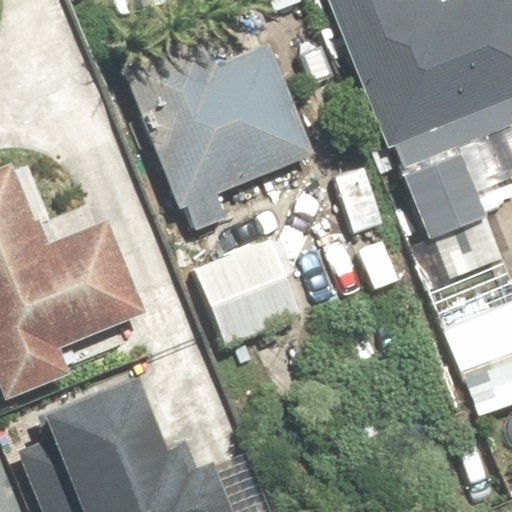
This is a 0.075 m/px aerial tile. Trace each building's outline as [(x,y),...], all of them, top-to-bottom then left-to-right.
[(326,0),(401,174),(459,149),(511,126),(511,0),(463,0),(446,7),(442,0),(326,0)] [(261,34),(131,92),(192,231),(220,218),(211,198),(314,153),(261,34)] [(7,160),(0,163),(0,380),(7,398),(67,373),(58,349),(149,312),(110,216),(41,244),(7,160)] [(271,236),(194,268),(226,346),(303,314),(271,236)] [(511,276),(503,280),(511,306),(511,276)] [(511,379),(511,361),(487,301),(438,322),(470,397),(511,379)] [(128,370),(35,409),(50,443),(20,455),(44,511),(221,511),(193,445),(164,457),(128,370)] [(0,511),(20,511),(0,460),(0,511)]
